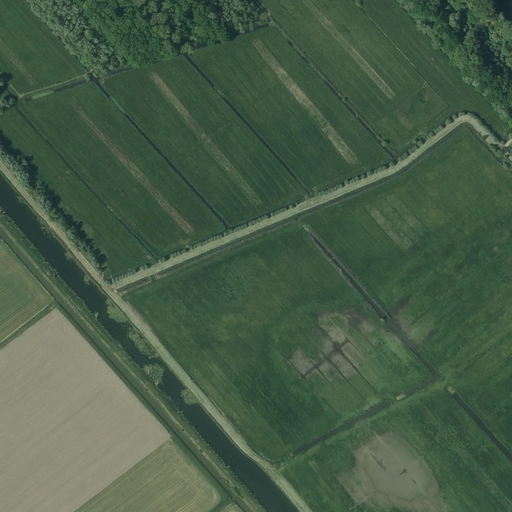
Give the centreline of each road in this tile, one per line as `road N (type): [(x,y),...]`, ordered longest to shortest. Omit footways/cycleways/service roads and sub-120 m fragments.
road 1 (track): [(0,165),(306,511)]
road 2 (track): [(511,140),(501,149),(464,118),(387,172),(107,289)]
